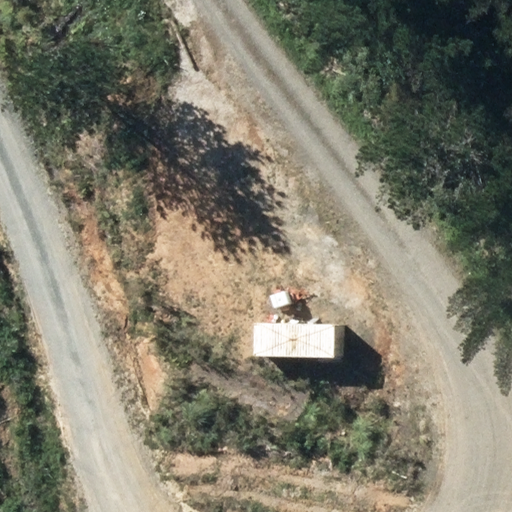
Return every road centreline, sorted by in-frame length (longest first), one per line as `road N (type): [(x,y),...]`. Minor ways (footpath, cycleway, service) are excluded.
road 1 (track): [(222,0),(266,90),(511,460)]
road 2 (track): [(128,511),(105,494),(0,240)]
